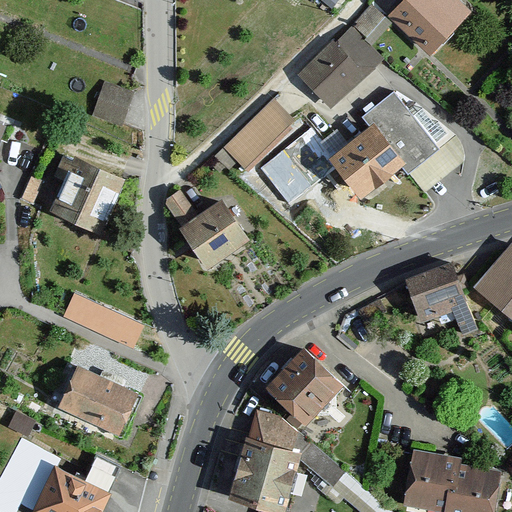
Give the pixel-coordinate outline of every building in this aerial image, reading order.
[(461,0),(415,0),(397,21),(445,64),(484,20),(461,0)] [(356,28),(371,48),(397,21),(374,8),(356,28)] [(303,68),(332,107),(385,67),(371,48),(356,28),(303,68)] [(97,113),(125,123),(137,87),(108,78),(97,113)] [(283,101),(225,152),(249,179),(308,128),(283,101)] [(0,123),(0,156),(10,127),(0,123)] [(371,207),(415,177),(380,126),(336,157),(371,207)] [(130,189),(76,164),(51,218),(106,243),(130,189)] [(183,222),(211,204),(197,182),(168,200),(183,222)] [(230,206),(187,236),(214,275),(257,245),(230,206)] [(511,259),(482,292),(511,319),(511,259)] [(458,267),(409,288),(433,343),(482,322),(458,267)] [(148,326),(86,297),(75,320),(137,349),(148,326)] [(309,354),(271,385),(318,441),(355,410),(309,354)] [(145,397),(77,374),(61,421),(129,444),(145,397)] [(302,436),(260,422),(231,507),(245,511),(291,511),(308,463),(295,458),(302,436)] [(462,462),(418,457),(411,511),(455,511),(462,471),(462,462)] [(34,508),(42,511),(112,511),(131,474),(104,460),(92,484),(55,465),(34,508)] [(462,471),(455,511),(494,511),(500,476),(462,471)] [(396,511),(345,474),(336,487),(368,511),(396,511)]
